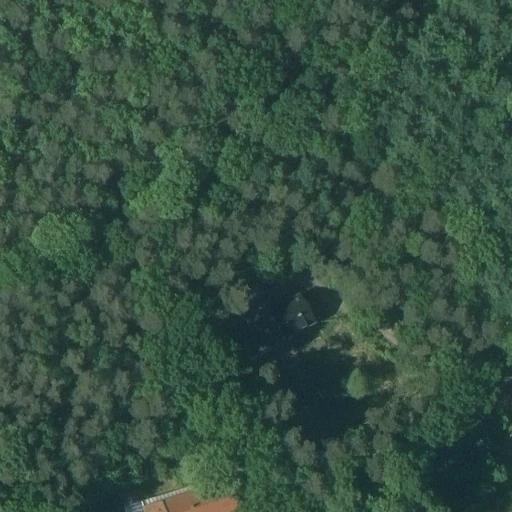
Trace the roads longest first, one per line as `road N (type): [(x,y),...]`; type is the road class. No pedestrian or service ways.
road 1 (track): [(296,263),(221,188),(98,0)]
road 2 (unclassified): [(511,370),(349,511)]
